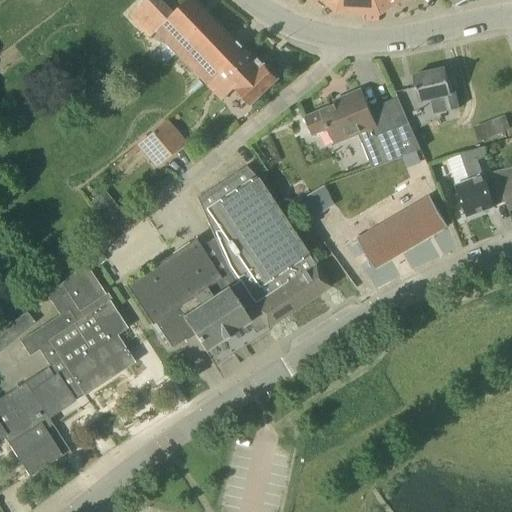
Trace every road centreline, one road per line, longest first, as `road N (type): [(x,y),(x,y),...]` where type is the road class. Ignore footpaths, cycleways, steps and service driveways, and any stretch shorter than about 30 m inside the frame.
road 1 (unclassified): [(80,511),(251,389),(382,312),(511,256)]
road 2 (tertiary): [(511,16),(401,40),(330,38),(284,24),(247,0)]
road 3 (track): [(141,213),(0,328)]
